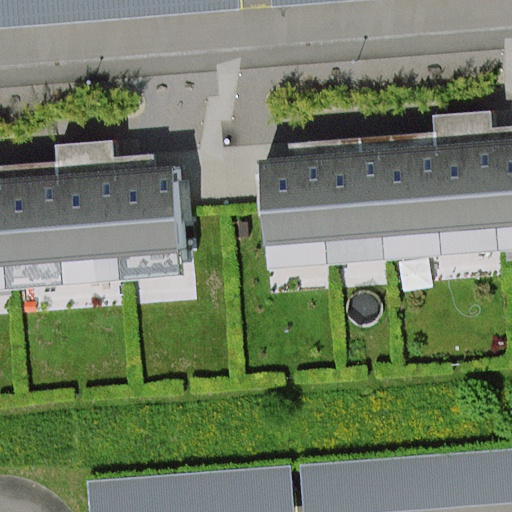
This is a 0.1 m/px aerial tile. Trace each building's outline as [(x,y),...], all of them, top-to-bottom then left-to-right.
[(0,0),(0,27),(243,9),(241,0),(0,0)] [(293,162),(262,162),(269,270),(511,250),(511,129),(493,131),(492,112),(435,117),(437,134),(291,146),(293,162)] [(0,286),(184,271),(179,169),(156,171),(155,157),(116,161),(114,143),(58,147),(60,164),(0,168),(0,286)] [(511,450),(303,466),(306,511),(382,511),(511,502),(511,450)] [(89,482),(91,511),(295,511),(292,466),(89,482)]
